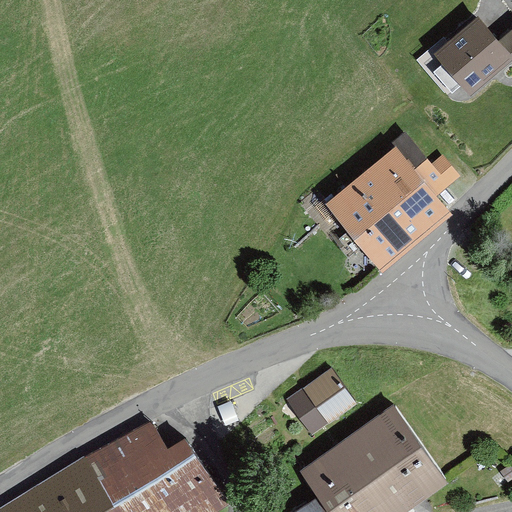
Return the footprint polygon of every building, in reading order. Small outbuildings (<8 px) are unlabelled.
[(511,40),(505,46),(484,21),(439,58),(473,99),(511,67),(511,40)] [(411,128),(402,135),(423,161),(433,154),(411,128)] [(393,275),(465,214),(407,147),(335,209),(393,275)] [(315,435),(364,403),(338,364),(289,395),(315,435)] [(414,511),(421,511),(465,482),(407,401),(359,434),(414,511)] [(88,459),(118,511),(221,511),(236,504),(198,438),(178,449),(159,418),(88,459)] [(342,511),(414,511),(359,434),(312,468),(331,495),(342,511)] [(4,511),(118,511),(88,459),(2,508),(4,511)] [(342,511),(331,495),(307,511),(342,511)]
